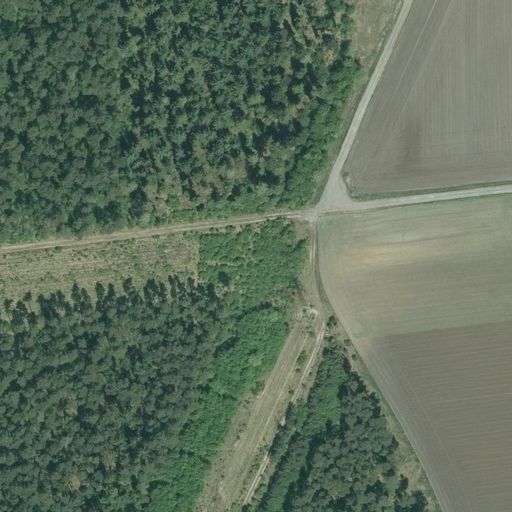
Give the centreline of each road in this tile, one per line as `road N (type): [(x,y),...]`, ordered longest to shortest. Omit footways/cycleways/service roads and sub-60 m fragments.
road 1 (track): [(0,247),(511,184)]
road 2 (track): [(340,205),(332,254),(306,282),(306,311),(333,309),(242,511)]
road 3 (track): [(322,207),(325,180),(394,0)]
